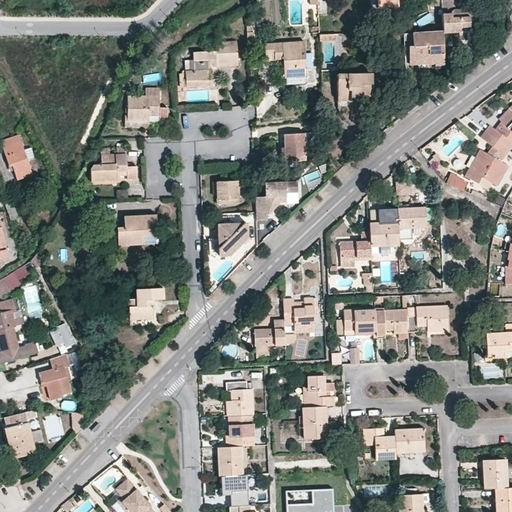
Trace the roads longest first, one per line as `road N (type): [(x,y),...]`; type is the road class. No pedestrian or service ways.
road 1 (residential): [(207,330),(323,216),(511,62)]
road 2 (residential): [(447,407),(358,410),(349,381),(356,373),(435,369),(447,377),(449,396)]
road 3 (residential): [(37,511),(168,372)]
road 4 (residential): [(0,26),(131,29),(172,0)]
road 5 (residential): [(192,174),(207,330)]
road 6 (residential): [(168,372),(188,405),(195,511)]
road 7 (residential): [(191,148),(230,146),(241,136),(231,117),(200,118),(190,128)]
